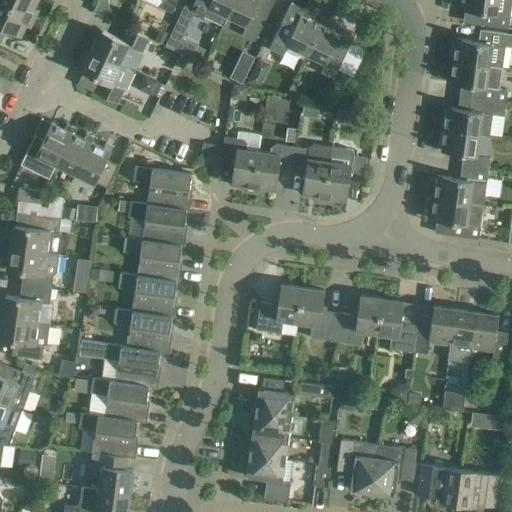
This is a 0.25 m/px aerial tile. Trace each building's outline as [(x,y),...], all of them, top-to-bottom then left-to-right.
[(0,0),(0,2),(35,19),(39,10),(34,8),(37,0),(0,0)] [(162,0),(159,6),(172,13),(178,0),(162,0)] [(228,16),(235,0),(196,0),(191,10),(224,25),(228,16)] [(235,0),(228,16),(247,25),(242,34),(255,40),(274,0),(235,0)] [(511,0),(463,0),(462,9),(483,12),(481,24),(508,28),(510,16),(511,0)] [(31,27),(35,19),(0,2),(0,42),(1,43),(7,30),(20,37),(26,25),(31,27)] [(306,54),(321,24),(309,18),(310,15),(309,11),(291,2),(270,47),(283,54),(287,45),(306,54)] [(321,24),(306,54),(325,63),(321,72),(334,78),(356,33),(338,25),(334,27),(333,30),(321,24)] [(91,50),(125,66),(134,48),(142,52),(149,38),(127,27),(121,39),(103,31),(101,35),(98,34),(91,50)] [(511,33),(481,29),(479,41),(458,38),(455,61),(502,67),(505,46),(511,46),(511,33)] [(117,85),(125,66),(91,50),(83,66),(86,67),(83,72),(101,80),(95,92),(118,103),(125,89),(117,85)] [(502,67),(455,61),(451,83),(473,86),(471,98),(506,103),(508,90),(499,88),(502,67)] [(234,69),(230,77),(242,83),(246,75),(234,69)] [(144,75),(138,89),(152,96),(153,94),(160,97),(165,86),(144,75)] [(504,115),(506,103),(471,98),(469,110),(448,107),(445,129),(480,134),(491,136),(494,114),(504,115)] [(49,178),(56,164),(72,132),(74,127),(67,123),(65,129),(52,122),(44,138),(35,134),(21,164),(49,178)] [(480,134),(445,129),(442,151),(463,154),(462,166),(489,170),(490,158),(477,156),(480,134)] [(253,192),(259,151),(261,134),(239,130),(238,138),(225,136),(221,161),(234,163),(232,183),(244,185),(244,191),(253,192)] [(76,174),(91,141),(94,136),(87,133),(84,138),(72,132),(56,164),(76,174)] [(104,147),(91,141),(76,174),(95,184),(96,182),(107,187),(118,165),(107,160),(114,146),(106,142),(104,147)] [(213,156),(215,145),(203,143),(201,155),(213,156)] [(271,153),(259,151),(253,192),(262,193),(263,188),(276,190),(279,169),(292,171),(296,146),(276,143),(272,147),(271,153)] [(314,201),(324,202),(330,157),(332,146),(313,143),(308,148),(296,146),(292,171),(305,173),(302,194),(315,195),(314,201)] [(330,161),(324,202),(333,203),(334,198),(347,200),(350,179),(363,181),(367,156),(354,154),(354,152),(352,148),(332,146),(330,157),(330,161)] [(147,204),(187,209),(190,210),(192,196),(189,195),(192,173),(135,165),(133,180),(150,183),(147,204)] [(484,204),(489,170),(462,166),(460,178),(438,175),(435,198),(484,204)] [(43,190),(38,190),(19,187),(17,200),(19,200),(37,203),(42,203),(43,190)] [(50,198),(50,201),(63,203),(64,197),(51,195),(50,198)] [(479,238),(484,204),(435,198),(432,220),(454,223),(452,235),(479,238)] [(19,200),(17,212),(35,214),(40,215),(41,206),(42,203),(37,203),(19,200)] [(142,239),(182,245),(185,245),(187,231),(183,231),(187,209),(147,204),(130,202),(129,212),(128,216),(145,218),(142,239)] [(9,247),(48,252),(50,232),(59,233),(61,218),(40,215),(35,214),(33,227),(14,224),(13,229),(12,229),(9,247)] [(74,221),(63,219),(61,230),(72,232),(74,221)] [(182,245),(142,239),(125,237),(123,252),(140,254),(137,275),(177,280),(180,281),(182,267),(179,267),(182,245)] [(60,254),(48,252),(9,247),(7,265),(10,265),(9,270),(29,273),(27,285),(52,289),(54,274),(57,271),(60,254)] [(132,311),(172,316),(175,317),(177,303),(174,302),(177,280),(137,275),(120,273),(118,287),(135,290),(132,311)] [(297,322),(302,287),(281,284),(278,304),(260,301),(256,329),(281,333),(283,320),(297,322)] [(50,303),(52,289),(27,285),(25,298),(6,295),(5,300),(2,299),(0,317),(38,322),(41,302),(50,303)] [(335,341),(339,312),(322,310),(325,290),(302,287),(297,322),(312,324),(310,337),(335,341)] [(377,333),(382,298),(360,295),(357,315),(339,312),(335,341),(361,344),(362,331),(377,333)] [(382,298),(377,333),(391,335),(389,348),(414,352),(419,323),(401,321),(404,301),(382,298)] [(448,356),(455,308),(433,305),(432,314),(420,312),(419,323),(414,352),(448,356)] [(172,316),(132,311),(115,308),(113,323),(130,325),(127,346),(160,351),(170,352),(172,338),(169,338),(172,316)] [(469,362),(476,311),(455,308),(448,356),(448,359),(469,362)] [(499,315),(476,311),(469,362),(470,362),(472,347),(493,350),(491,362),(504,364),(508,332),(496,331),(499,315)] [(50,324),(38,322),(0,317),(0,335),(0,336),(0,340),(19,343),(17,356),(42,359),(44,345),(48,342),(50,324)] [(116,381),(149,386),(158,387),(160,373),(157,373),(160,351),(127,346),(104,343),(102,358),(119,360),(116,381)] [(0,400),(22,409),(35,375),(23,371),(18,382),(0,375),(0,400)] [(264,376),(262,388),(278,390),(283,391),(285,379),(264,376)] [(104,415),(137,420),(147,422),(149,408),(146,407),(149,386),(116,381),(92,378),(90,392),(107,395),(104,415)] [(333,386),(302,381),(300,393),(332,398),(333,386)] [(258,388),(255,410),(291,415),(294,393),(283,391),(278,390),(262,388),(258,388)] [(445,390),(443,408),(463,410),(466,393),(445,390)] [(409,392),(407,403),(419,404),(421,393),(409,392)] [(22,409),(0,400),(0,443),(3,444),(9,445),(22,409)] [(288,437),(291,415),(255,410),(252,432),(288,437)] [(93,452),(123,456),(135,457),(137,443),(134,442),(137,420),(104,415),(81,412),(79,427),(96,429),(93,452)] [(471,425),(471,426),(483,427),(484,413),(473,412),(471,425)] [(318,441),(322,442),(334,443),(337,421),(322,419),(318,441)] [(285,459),(288,437),(252,432),(249,454),(285,459)] [(372,492),(377,457),(379,443),(341,438),(337,469),(353,471),(350,489),(372,492)] [(315,486),(327,487),(334,443),(322,442),(315,486)] [(379,443),(377,457),(372,492),(394,495),(397,477),(412,479),(417,448),(379,443)] [(123,456),(93,452),(89,476),(100,478),(99,489),(130,493),(133,470),(121,468),(123,456)] [(285,459),(249,454),(246,476),(267,479),(264,498),(288,501),(291,482),(282,480),(285,459)] [(456,504),(461,468),(421,463),(417,495),(430,497),(430,494),(436,495),(435,501),(456,504)] [(501,474),(461,468),(456,504),(477,507),(478,500),(483,501),(483,504),(496,506),(501,474)] [(40,477),(40,478),(52,479),(53,473),(40,471),(40,477)] [(127,511),(130,493),(99,489),(82,486),(80,502),(75,505),(65,504),(63,511),(127,511)]
